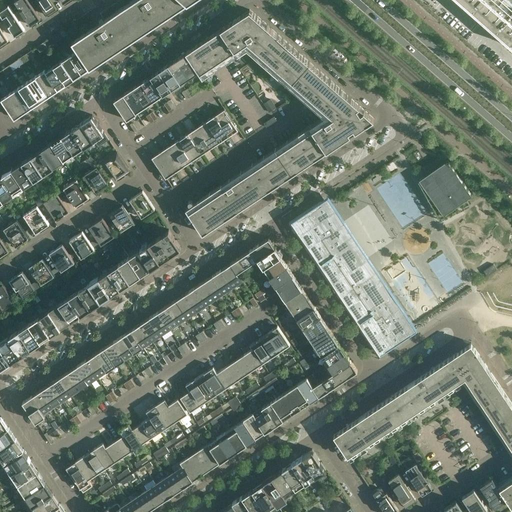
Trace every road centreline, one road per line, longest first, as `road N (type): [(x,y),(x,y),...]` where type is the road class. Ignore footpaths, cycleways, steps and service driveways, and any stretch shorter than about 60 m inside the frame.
road 1 (residential): [(6,402),(274,221)]
road 2 (residential): [(43,457),(264,309)]
road 3 (residential): [(374,371),(166,511)]
road 4 (residential): [(210,0),(7,135)]
road 5 (residential): [(198,248),(0,381)]
road 6 (secondary): [(354,0),(511,138)]
road 7 (residential): [(98,100),(254,0)]
road 8 (residential): [(374,371),(274,221)]
road 9 (residential): [(393,116),(259,0)]
road 10 (secondary): [(511,117),(378,0)]
road 11 (residential): [(0,271),(146,172)]
road 12 (residential): [(318,434),(454,342)]
road 13 (residential): [(167,202),(300,112)]
road 14 (residential): [(393,116),(264,204)]
road 15 (residential): [(274,221),(395,142)]
road 16 (residential): [(204,511),(318,434)]
